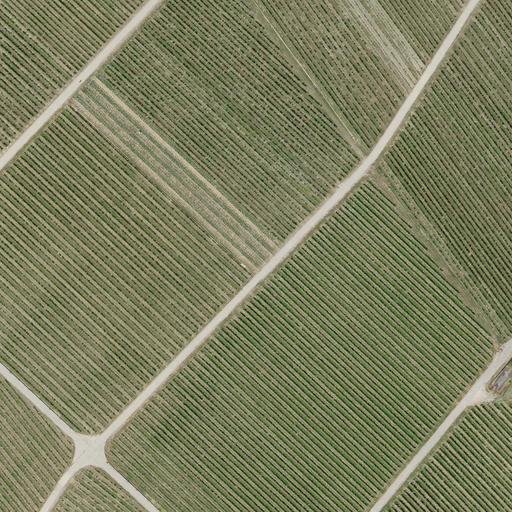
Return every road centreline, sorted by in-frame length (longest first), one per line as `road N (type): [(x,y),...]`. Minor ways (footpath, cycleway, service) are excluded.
road 1 (track): [(476,0),(377,146),(87,445),(44,511)]
road 2 (track): [(161,0),(0,180)]
road 3 (track): [(511,343),(372,511)]
road 4 (track): [(0,367),(159,511)]
